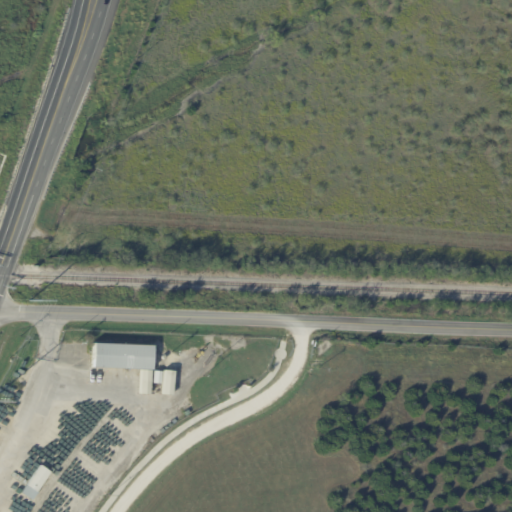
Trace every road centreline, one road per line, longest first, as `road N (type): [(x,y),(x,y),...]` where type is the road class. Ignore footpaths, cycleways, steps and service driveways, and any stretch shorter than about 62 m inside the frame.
road 1 (residential): [(0,311),(511,324)]
road 2 (residential): [(301,321),(298,352),(274,387),(177,445),(113,511)]
road 3 (secondary): [(0,261),(96,0)]
